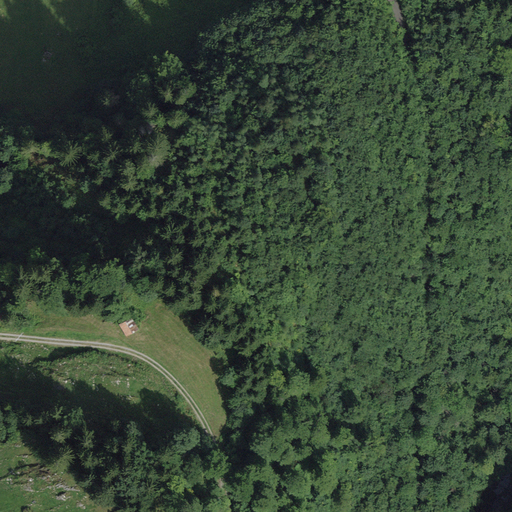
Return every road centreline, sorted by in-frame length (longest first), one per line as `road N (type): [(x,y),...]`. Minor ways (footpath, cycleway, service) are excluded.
road 1 (unclassified): [(390,0),(424,133),(426,238),(409,511)]
road 2 (track): [(230,511),(216,443),(157,364),(88,341),(0,338)]
